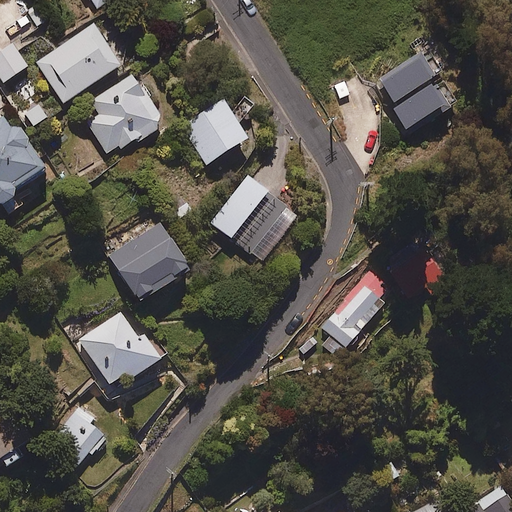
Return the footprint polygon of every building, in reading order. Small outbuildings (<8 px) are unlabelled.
[(92,22),(34,61),(62,102),(120,62),(92,22)] [(434,75),(418,51),(378,77),(393,101),(434,75)] [(159,112),(132,70),(86,99),(96,114),(86,121),(105,151),(117,144),(120,148),(134,138),(136,141),(156,128),(159,112)] [(443,103),(429,82),(391,105),(405,127),(443,103)] [(249,135),(222,95),(179,124),(206,163),(249,135)] [(47,117),(39,103),(25,112),(34,126),(47,117)] [(10,125),(2,114),(0,115),(0,201),(11,194),(13,184),(43,166),(28,141),(27,137),(20,126),(10,125)] [(298,214),(246,174),(209,222),(261,262),(298,214)] [(189,267),(160,221),(108,255),(136,300),(189,267)] [(424,248),(389,271),(407,298),(425,286),(432,297),(450,286),(424,248)] [(383,282),(369,270),(321,326),(339,342),(334,348),(340,353),(384,302),(379,298),(386,289),(380,285),(383,282)] [(121,311),(77,340),(107,384),(124,372),(128,378),(159,357),(143,332),(138,336),(121,311)] [(8,401),(0,407),(0,457),(32,434),(8,401)] [(95,419),(76,404),(45,442),(80,472),(107,440),(89,425),(95,419)] [(501,424),(495,416),(485,423),(491,432),(501,424)] [(391,460),(378,468),(386,482),(399,474),(391,460)] [(511,511),(511,503),(500,485),(459,511),(511,511)] [(446,511),(438,495),(404,511),(446,511)]
